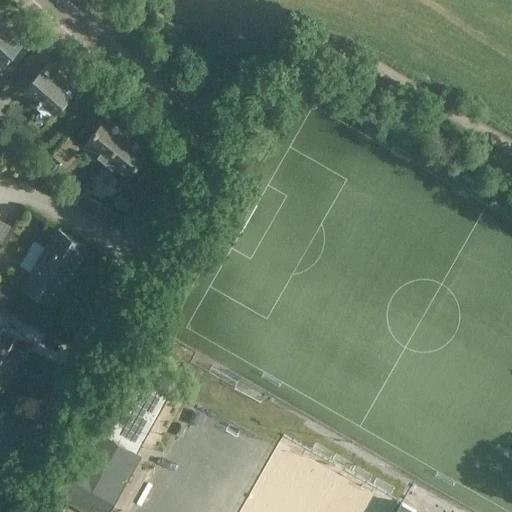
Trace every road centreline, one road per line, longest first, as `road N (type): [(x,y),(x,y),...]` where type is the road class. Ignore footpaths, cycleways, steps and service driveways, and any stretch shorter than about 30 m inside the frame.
road 1 (residential): [(20,455),(203,163),(192,121),(57,0)]
road 2 (unknown): [(211,102),(203,81),(125,0)]
